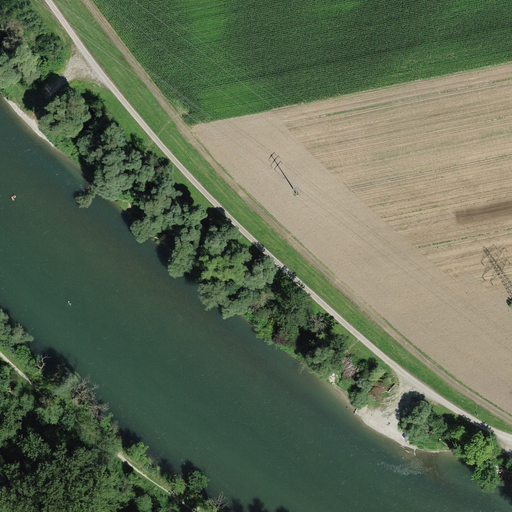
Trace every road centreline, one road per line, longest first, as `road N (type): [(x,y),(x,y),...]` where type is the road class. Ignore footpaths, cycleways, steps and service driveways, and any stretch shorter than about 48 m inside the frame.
road 1 (track): [(511,443),(413,382),(254,246),(93,63),(52,0)]
road 2 (track): [(83,0),(183,131),(268,221),(389,333),(511,420)]
